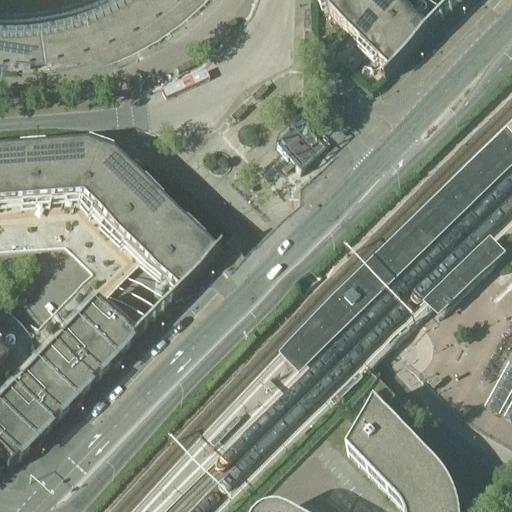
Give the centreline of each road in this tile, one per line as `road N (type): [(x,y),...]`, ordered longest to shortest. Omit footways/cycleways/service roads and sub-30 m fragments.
road 1 (secondary): [(511,24),(33,511)]
road 2 (secondary): [(75,511),(182,390),(511,65)]
